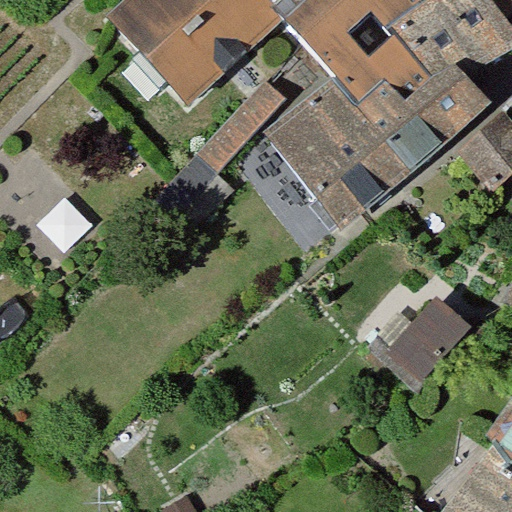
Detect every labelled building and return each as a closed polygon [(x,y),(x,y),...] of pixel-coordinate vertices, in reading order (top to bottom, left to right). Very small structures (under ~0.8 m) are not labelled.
[(511,0),(129,0),(105,21),(182,108),(282,21),(331,77),(259,140),(341,233),(482,109),(465,90),(511,48),(511,35),(496,18),(511,3),(511,0)] [(511,129),(499,116),(454,157),(486,193),(511,169),(511,129)] [(511,281),(496,304),(511,313),(511,281)] [(431,298),(381,351),(414,382),(465,329),(431,298)] [(511,401),(479,454),(511,479),(511,401)] [(511,511),(511,479),(479,454),(437,511),(511,511)]
